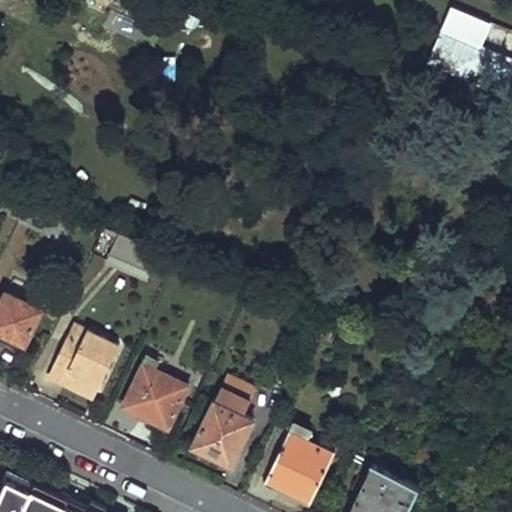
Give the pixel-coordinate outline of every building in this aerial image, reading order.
[(428,63),(466,79),(479,47),(491,19),(451,3),(428,63)] [(466,79),(511,98),(511,60),(479,47),(466,79)] [(0,200),(25,211),(33,194),(8,184),(0,200)] [(21,218),(60,236),(72,211),(33,194),(25,211),(21,218)] [(118,231),(105,261),(148,279),(161,250),(118,231)] [(0,307),(0,327),(28,342),(43,310),(8,292),(0,307)] [(297,323),(320,334),(326,321),(303,310),(297,323)] [(349,331),(326,321),(320,334),(343,345),(349,331)] [(71,336),(84,342),(91,327),(79,322),(71,336)] [(70,376),(99,390),(100,391),(123,342),(91,327),(84,342),(71,336),(53,374),(67,382),(70,376)] [(124,407),(172,427),(193,383),(146,362),(124,407)] [(225,385),(252,398),(258,385),(231,373),(225,385)] [(67,382),(96,395),(99,390),(70,376),(67,382)] [(197,446),(233,464),(254,418),(245,413),(252,398),(225,385),(197,446)] [(267,478),(315,500),(338,451),(290,429),(267,478)] [(436,451),(424,445),(417,460),(430,465),(436,451)] [(350,511),(407,511),(422,483),(407,476),(409,471),(402,468),(400,472),(394,469),(396,465),(389,462),(388,466),(370,458),(363,473),(368,476),(363,487),(350,511)] [(357,484),(363,487),(368,476),(363,473),(357,484)] [(34,487),(9,476),(0,494),(0,511),(107,511),(38,479),(34,487)] [(461,511),(477,511),(490,486),(476,480),(461,511)] [(493,511),(503,492),(490,486),(477,511),(493,511)]
